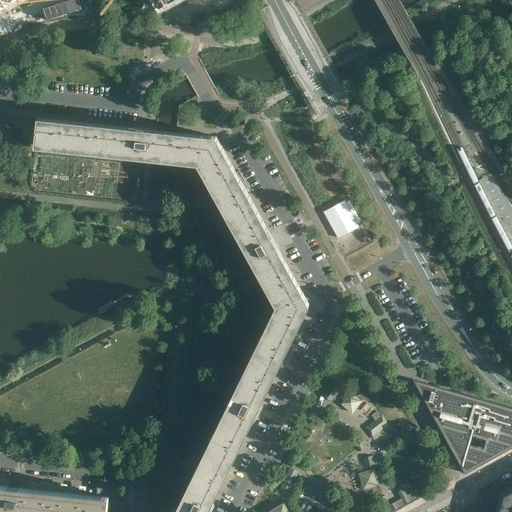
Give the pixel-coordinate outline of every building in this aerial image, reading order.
[(0,0),(0,11),(16,3),(14,0),(0,0)] [(224,472),(228,464),(252,415),(255,416),(259,407),(257,405),(288,340),(292,332),(293,331),(297,323),(300,316),(305,306),(304,301),(274,246),(276,245),(271,236),(269,238),(215,141),(211,139),(202,138),(185,136),(177,135),(176,135),(167,134),(166,134),(157,133),(156,133),(153,133),(148,132),(149,129),(146,129),(138,128),(138,131),(39,121),(38,121),(36,144),(37,144),(127,153),(136,154),(146,155),(153,156),(154,156),(163,157),(164,157),(173,158),(174,158),(182,159),(189,160),(190,160),(199,161),(200,161),(209,178),(213,185),(245,242),(248,249),(253,258),(258,265),(262,273),(267,282),(280,305),(280,306),(276,313),(272,321),(272,322),(268,330),(240,388),(236,395),(231,405),(228,412),(207,454),(203,462),(191,487),(187,495),(183,504),(178,511),(207,511),(208,511),(211,506),(208,505),(224,472)] [(350,200),(346,203),(357,223),(361,221),(350,200)] [(345,201),(324,212),(338,238),(359,226),(358,225),(357,223),(346,203),(345,201)] [(511,407),(485,400),(481,399),(456,392),(444,388),(443,388),(441,388),(440,387),(439,387),(437,386),(419,381),(413,379),(427,405),(429,406),(435,418),(442,430),(447,438),(445,438),(465,474),(507,450),(511,447),(511,446),(511,407)] [(331,401),(342,387),(335,381),(323,395),(331,401)] [(352,413),(361,402),(350,393),(341,404),(352,413)] [(374,420),(372,422),(366,427),(365,428),(372,437),(374,440),(381,435),(379,432),(389,424),(382,415),(380,416),(377,412),(372,417),(374,420)] [(375,465),(372,456),(363,458),(366,467),(374,465),(375,465)] [(424,472),(416,467),(413,472),(421,477),(424,472)] [(287,493),(297,471),(290,468),(281,490),(287,493)] [(379,481),(375,468),(362,472),(365,485),(378,481),(379,481)] [(107,511),(108,502),(109,501),(109,496),(108,496),(104,496),(104,499),(91,498),(91,495),(86,494),(86,497),(78,496),(78,493),(67,492),(67,495),(59,494),(59,491),(50,490),(50,493),(42,492),(43,489),(31,488),(31,491),(27,491),(27,485),(26,485),(24,485),(19,485),(19,487),(9,486),(8,489),(4,488),(5,485),(0,484),(0,510),(12,511),(107,511)] [(395,503),(390,506),(385,496),(383,497),(379,499),(385,511),(391,511),(393,511),(398,509),(404,506),(411,502),(417,499),(422,496),(419,491),(414,493),(408,497),(407,495),(406,496),(403,490),(398,493),(401,498),(400,499),(401,500),(395,503)] [(511,511),(511,490),(504,495),(501,505),(498,511),(511,511)] [(118,503),(108,502),(107,511),(126,511),(127,504),(118,503)]
